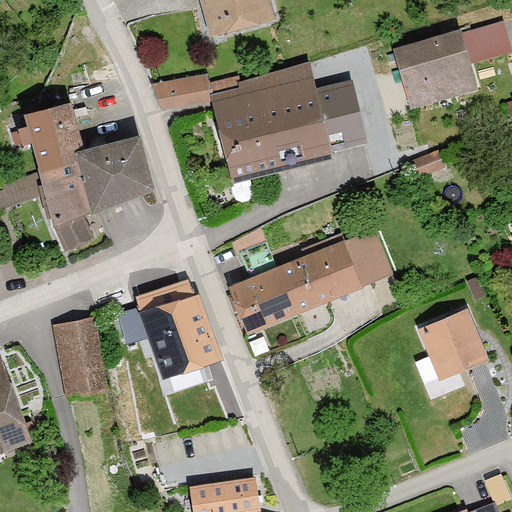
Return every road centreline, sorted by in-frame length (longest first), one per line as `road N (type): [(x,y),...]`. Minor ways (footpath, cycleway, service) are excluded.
road 1 (residential): [(299,511),(193,242)]
road 2 (residential): [(193,242),(129,62),(93,0)]
road 3 (residential): [(0,316),(193,242)]
road 4 (residential): [(511,445),(358,511)]
